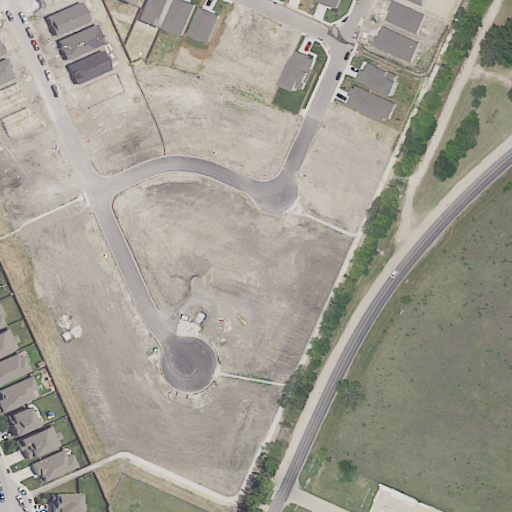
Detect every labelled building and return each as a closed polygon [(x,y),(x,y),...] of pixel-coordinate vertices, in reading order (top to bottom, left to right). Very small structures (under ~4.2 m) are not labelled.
[(160,0),(149,22),(167,31),(182,0),(160,0)] [(0,356),(18,348),(13,336),(10,337),(6,329),(0,332),(0,356)] [(0,361),(0,384),(29,373),(21,352),(0,361)] [(34,399),(31,392),(36,390),(31,377),(0,389),(0,409),(1,412),(34,399)] [(36,427),(28,407),(4,417),(13,437),(36,427)] [(16,440),(24,460),(60,446),(52,426),(16,440)] [(35,477),(41,475),(43,480),(76,470),(71,455),(64,457),(63,452),(31,462),(35,477)] [(78,511),(78,494),(51,494),(51,511),(78,511)]
